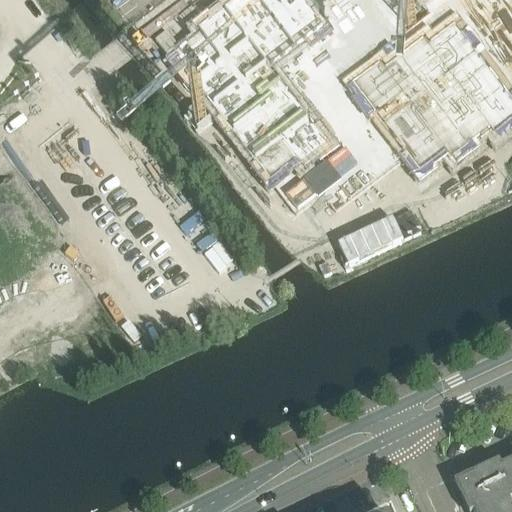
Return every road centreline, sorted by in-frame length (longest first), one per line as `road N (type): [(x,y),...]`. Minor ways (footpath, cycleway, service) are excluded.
road 1 (tertiary): [(392,408),(192,511)]
road 2 (tertiary): [(246,511),(403,431)]
road 3 (tertiary): [(511,353),(392,408)]
road 4 (tertiary): [(403,431),(511,380)]
